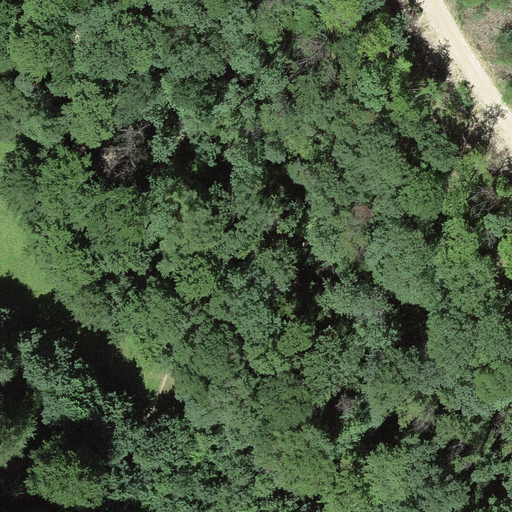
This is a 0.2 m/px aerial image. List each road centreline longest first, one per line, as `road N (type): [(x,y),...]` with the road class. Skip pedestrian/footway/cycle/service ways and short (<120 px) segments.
road 1 (track): [(0,483),(45,481),(121,461),(162,403),(177,350),(92,101),(68,0)]
road 2 (track): [(434,0),(511,125)]
